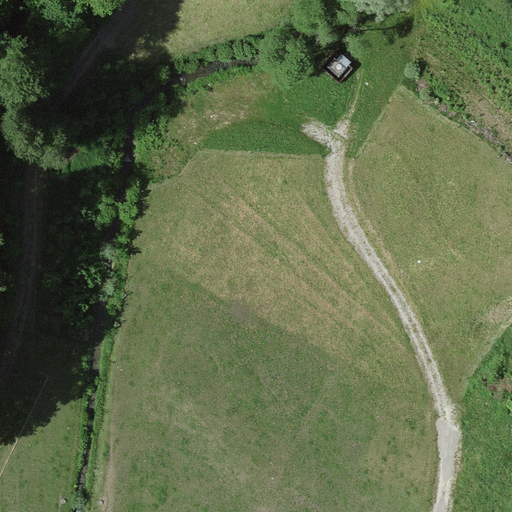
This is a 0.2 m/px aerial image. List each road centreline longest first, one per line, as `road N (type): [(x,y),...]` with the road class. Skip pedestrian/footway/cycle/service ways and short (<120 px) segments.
road 1 (track): [(345,137),(281,112),(241,109),(197,125)]
road 2 (track): [(334,161),(354,119),(354,30)]
